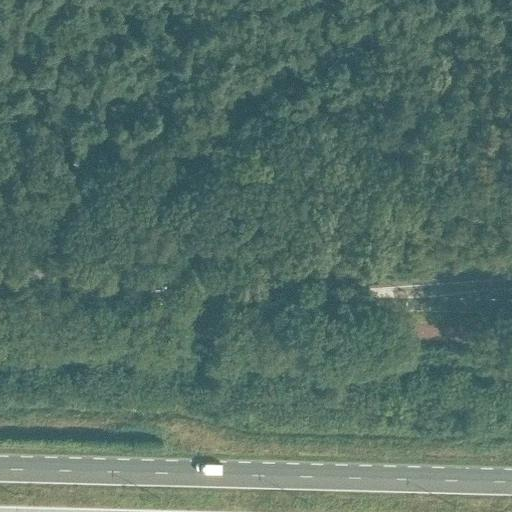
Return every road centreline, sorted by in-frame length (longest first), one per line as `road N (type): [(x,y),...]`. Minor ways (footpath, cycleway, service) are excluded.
road 1 (primary): [(511,484),(0,468)]
road 2 (tertiary): [(341,291),(0,290)]
road 3 (tertiary): [(341,291),(405,304),(511,307)]
road 4 (tertiary): [(511,271),(341,291)]
